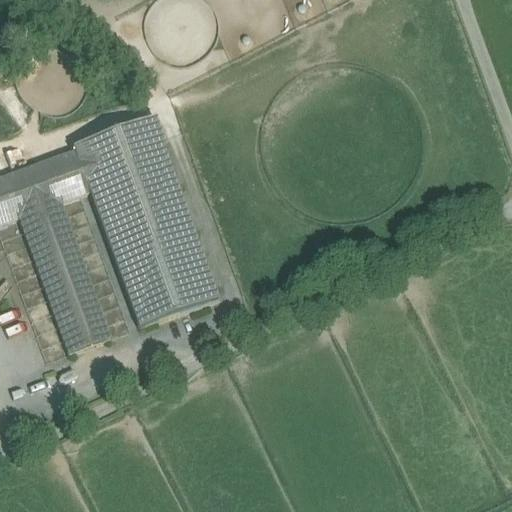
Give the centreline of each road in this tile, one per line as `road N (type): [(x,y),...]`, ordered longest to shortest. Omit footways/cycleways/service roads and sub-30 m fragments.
road 1 (track): [(0,462),(511,213)]
road 2 (unclassified): [(511,139),(463,0)]
